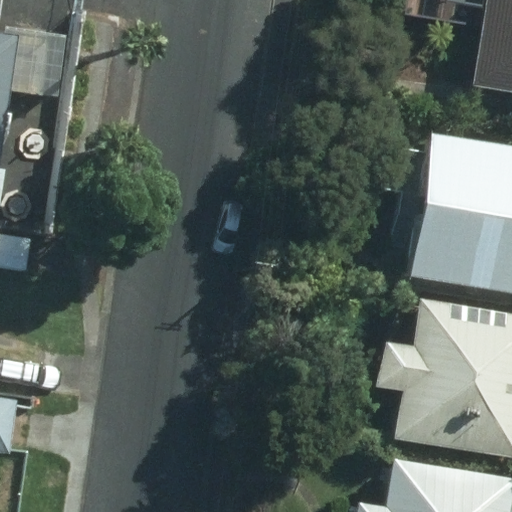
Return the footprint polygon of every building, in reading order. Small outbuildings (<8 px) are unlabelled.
[(511,0),(478,0),(465,85),(511,92),(511,0)] [(511,144),(425,129),(418,168),(400,272),(511,290),(511,144)] [(511,312),(413,294),(403,345),(377,340),(369,384),(398,389),(389,439),(511,461),(511,312)] [(0,398),(0,450),(3,451),(9,399),(0,398)] [(511,511),(511,482),(511,483),(511,480),(511,476),(384,455),(376,505),(346,500),(344,511),(511,511)]
